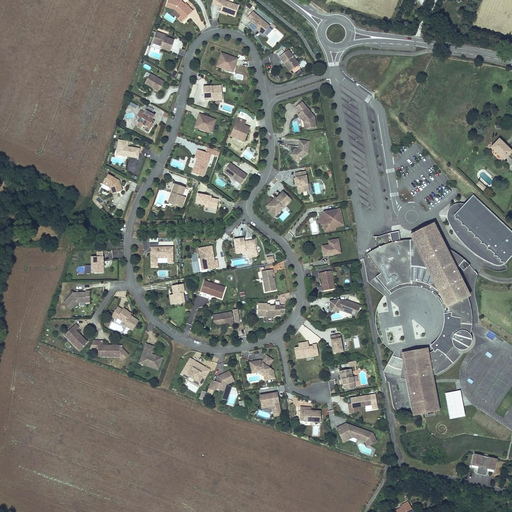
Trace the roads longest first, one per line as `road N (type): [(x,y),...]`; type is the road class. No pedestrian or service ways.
road 1 (residential): [(262,94),(253,51),(238,34),(208,33),(193,44),(178,115),(129,223),(131,282)]
road 2 (residential): [(276,334),(293,317),(301,287),(293,258),(249,211),(269,161),(264,102)]
road 3 (residential): [(131,282),(149,316),(189,344),(230,350),(276,334)]
road 4 (secondary): [(389,38),(511,59)]
